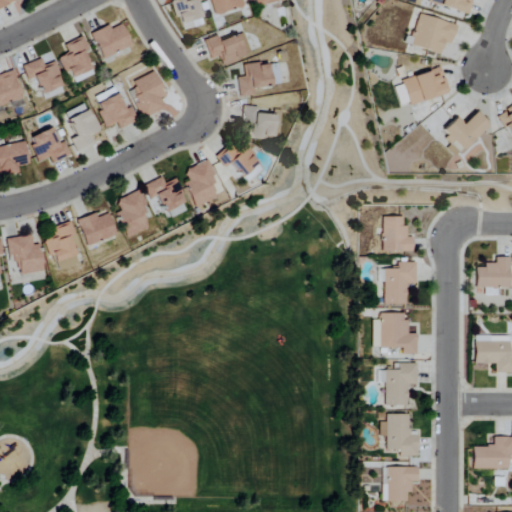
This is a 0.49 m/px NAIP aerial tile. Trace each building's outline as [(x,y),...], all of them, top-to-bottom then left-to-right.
[(0,0),(0,8),(14,1),(13,0),(0,0)] [(181,30),(202,26),(196,0),(175,0),(169,1),(173,17),(178,16),(181,30)] [(208,0),(214,16),(243,7),(240,0),(208,0)] [(249,0),(251,8),(275,2),(274,0),(249,0)] [(471,0),(429,0),(428,5),(468,14),(471,0)] [(456,26),(417,15),(408,46),(440,55),(443,43),(450,45),(456,26)] [(130,47),(121,25),(109,30),(108,26),(90,34),(101,59),(130,47)] [(209,60),(217,57),(221,66),(250,55),(241,33),(218,42),(215,36),(202,41),(209,60)] [(70,84),(92,76),(83,52),(87,50),(82,37),(63,45),(67,54),(60,57),(70,84)] [(62,87),(54,62),(42,66),(40,60),(21,66),(26,81),(34,78),(39,94),(62,87)] [(241,65),(242,78),(236,78),(237,97),(253,97),(252,89),(270,88),(268,64),(241,65)] [(447,95),(440,69),(401,80),(409,106),(447,95)] [(0,106),(21,100),(12,71),(0,74),(0,106)] [(127,84),(143,118),(163,109),(158,99),(164,96),(152,72),(127,84)] [(393,88),(399,107),(407,104),(401,86),(393,88)] [(118,130),(135,121),(128,108),(123,111),(115,95),(94,106),(105,129),(115,124),(118,130)] [(74,137),(68,140),(74,152),(92,144),(88,137),(97,132),(84,104),(62,114),(74,137)] [(511,140),(511,106),(498,115),(511,140)] [(256,108),(244,107),(240,137),(271,141),(274,117),(255,114),(256,108)] [(279,111),(272,110),(271,116),(274,116),(274,136),(278,136),(279,111)] [(462,153),(489,123),(476,112),(464,125),(457,117),(441,134),(462,153)] [(27,139),(37,163),(48,158),(51,164),(68,156),(62,142),(58,145),(51,129),(27,139)] [(0,176),(17,173),(16,168),(27,165),(22,142),(0,147),(0,176)] [(194,208),(219,197),(203,162),(183,171),(188,181),(183,183),(194,208)] [(142,185),(148,200),(158,196),(166,219),(187,211),(175,179),(162,184),(161,179),(142,185)] [(149,228),(140,207),(145,205),(139,191),(115,201),(120,212),(115,214),(126,238),(149,228)] [(115,236),(107,214),(96,218),(94,214),(76,221),(86,247),(115,236)] [(402,218),(381,218),(381,253),(412,252),(412,238),(406,238),(405,226),(402,226),(402,218)] [(44,241),(56,272),(78,264),(68,239),(74,237),(69,223),(51,229),(54,237),(44,241)] [(41,272),(37,245),(31,246),(29,236),(5,240),(9,263),(17,262),(19,275),(41,272)] [(475,289),(483,289),(484,296),(496,296),(496,289),(509,289),(509,258),(494,258),(494,263),(483,264),(484,268),(475,268),(475,289)] [(405,305),(405,285),(415,284),(414,263),(396,263),(396,270),(383,270),(384,306),(405,305)] [(371,348),(401,349),(401,355),(416,355),(416,334),(405,334),(405,315),(378,314),(378,321),(371,321),(371,348)] [(511,374),(511,355),(508,355),(509,343),(474,342),(473,365),(494,365),(494,374),(511,374)] [(415,364),(392,365),(392,371),(383,371),(384,407),(406,406),(406,386),(416,386),(415,364)] [(385,450),(398,450),(398,456),(417,456),(417,436),(408,436),(408,415),(384,415),(384,422),(378,422),(378,436),(385,436),(385,450)] [(471,447),(472,470),(508,469),(508,456),(511,455),(511,437),(493,438),(493,446),(471,447)] [(405,502),(405,493),(410,493),(410,482),(416,482),(416,468),(386,467),(385,498),(382,498),(382,501),(405,502)]
